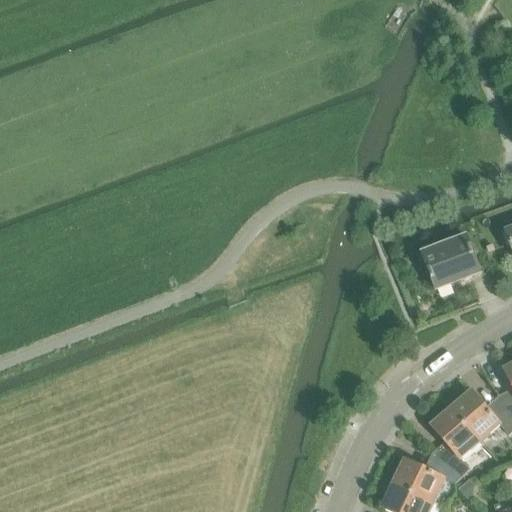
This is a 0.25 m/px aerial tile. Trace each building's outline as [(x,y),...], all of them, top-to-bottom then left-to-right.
[(436,293),(480,275),(467,240),(422,257),(436,293)] [(511,384),(511,400),(503,405),(511,417),(511,368),(505,372),(511,384)] [(472,395),(452,412),(478,442),(487,434),(489,437),(500,427),(509,439),(511,436),(511,417),(503,405),(502,406),(490,415),(472,395)] [(452,412),(431,429),(450,450),(437,461),(461,480),(468,472),(469,470),(461,461),(470,453),(468,451),(478,442),(452,412)] [(405,464),(394,488),(430,504),(436,491),(439,492),(444,481),(456,486),(461,480),(437,461),(430,476),(405,464)] [(426,511),(430,504),(394,488),(384,511),(426,511)] [(511,511),(511,502),(494,509),(495,511),(511,511)]
